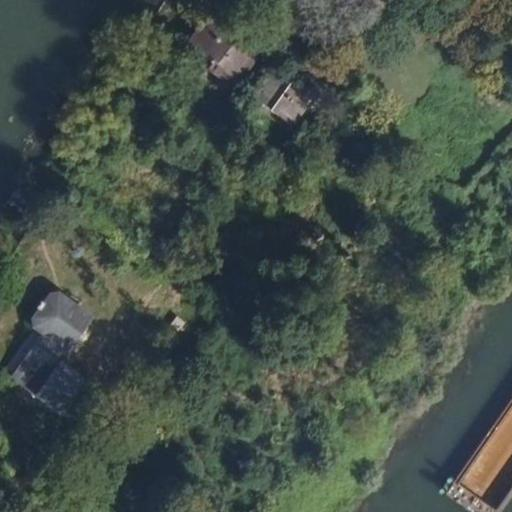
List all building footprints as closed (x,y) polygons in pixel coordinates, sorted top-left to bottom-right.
[(224,33),(205,59),(218,67),(237,42),(224,33)] [(285,79),(268,103),(282,113),(299,89),(285,79)] [(371,142),(354,167),(370,178),(388,154),(371,142)] [(26,322),(28,335),(34,339),(61,358),(62,359),(87,324),(53,299),(41,302),(26,322)] [(25,352),(52,371),(61,358),(34,339),(25,352)] [(25,352),(5,380),(52,414),(67,393),(47,378),(52,371),(25,352)]
